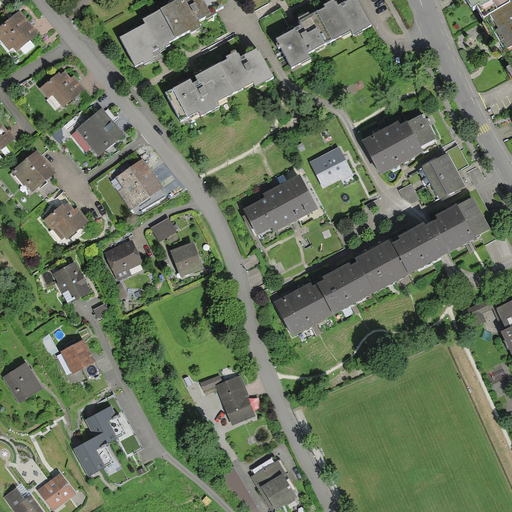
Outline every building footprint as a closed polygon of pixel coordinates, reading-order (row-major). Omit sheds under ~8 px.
[(146,24),(121,37),(137,67),(145,63),(147,67),(166,57),(162,50),(172,45),(170,41),(189,30),(191,34),(201,29),(197,21),(205,17),(207,21),(218,15),(216,12),(224,8),(219,0),(176,0),(143,18),(146,24)] [(300,28),(273,43),(289,71),(299,66),(301,69),(311,63),(308,57),(315,53),(316,55),(326,50),(324,47),(339,38),(341,41),(350,36),(352,39),(371,29),(355,0),(353,0),(338,9),(334,1),(322,8),(324,10),(308,19),(306,15),(296,21),(300,28)] [(459,0),(460,0),(473,23),(481,19),(504,5),(501,0),(459,0)] [(511,7),(509,3),(504,5),(481,19),(483,23),(511,73),(511,7)] [(35,37),(16,13),(0,26),(0,42),(7,51),(10,49),(13,54),(35,37)] [(203,77),(167,97),(181,124),(198,115),(201,120),(221,109),(219,105),(244,91),(245,93),(255,88),(257,92),(267,87),(265,84),(273,80),(258,52),(242,60),(239,54),(226,61),(228,64),(203,77)] [(63,69),(39,88),(58,111),(84,90),(74,76),(70,79),(63,69)] [(125,135),(102,109),(75,131),(98,158),(125,135)] [(398,124),(362,144),(380,178),(439,147),(422,116),(400,127),(398,124)] [(0,123),(0,150),(15,139),(8,130),(6,132),(0,123)] [(339,150),(311,163),(323,190),(352,177),(339,150)] [(53,175),(34,153),(11,174),(30,196),(37,189),(53,175)] [(431,187),(455,174),(446,157),(422,170),(431,187)] [(160,191),(141,162),(115,179),(122,190),(118,193),(130,211),(160,191)] [(464,191),(455,174),(431,187),(440,204),(464,191)] [(264,201),(243,212),(259,242),(317,212),(299,176),(261,196),(264,201)] [(415,183),(403,187),(408,203),(420,199),(415,183)] [(493,234),(475,200),(432,223),(450,257),(493,234)] [(42,221),(63,245),(87,223),(75,209),(72,211),(67,205),(62,209),(59,206),(55,210),(42,221)] [(169,217),(148,230),(157,245),(178,232),(169,217)] [(400,245),(397,246),(414,276),(441,262),(445,259),(450,257),(432,223),(427,226),(398,241),(400,245)] [(145,270),(142,263),(132,241),(105,253),(117,281),(145,270)] [(203,269),(193,242),(170,251),(180,277),(203,269)] [(414,276),(397,246),(395,248),(392,243),(361,260),(363,263),(358,266),(375,297),(414,276)] [(76,262),(53,273),(67,303),(90,292),(84,279),(76,262)] [(324,286),(317,289),(334,319),(375,297),(358,266),(351,269),(349,267),(322,282),(324,286)] [(311,287),(275,306),(293,341),(334,319),(317,289),(314,291),(311,287)] [(507,325),(498,305),(494,297),(465,310),(468,317),(473,315),(477,324),(484,320),(481,313),(493,308),(502,328),(507,325)] [(511,348),(511,298),(498,305),(507,325),(502,328),(511,348)] [(104,304),(94,309),(98,318),(109,313),(104,304)] [(52,335),(45,339),(53,354),(60,350),(52,335)] [(82,341),(60,353),(72,374),(94,361),(92,358),(82,341)] [(24,363),(1,378),(18,404),(41,388),(24,363)] [(238,376),(216,385),(215,381),(200,386),(204,396),(217,391),(231,425),(254,416),(238,376)] [(105,442),(122,433),(110,408),(84,421),(93,438),(73,448),(87,475),(114,461),(105,442)] [(299,494),(277,459),(250,475),(265,499),(270,496),(275,504),(284,499),(286,502),(299,494)] [(231,466),(217,477),(249,510),(255,506),(231,466)] [(59,473),(37,490),(54,511),(76,494),(59,473)] [(16,483),(0,496),(0,498),(11,511),(41,511),(45,509),(28,490),(24,493),(16,483)]
